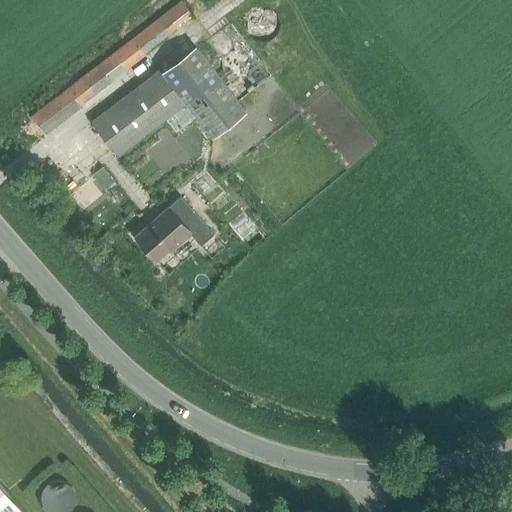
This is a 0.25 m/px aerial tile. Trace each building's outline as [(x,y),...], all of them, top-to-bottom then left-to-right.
[(144,52),(192,16),(181,1),(31,116),(45,134),(81,107),(80,105),(146,54),(144,52)] [(280,24),(280,23),(279,16),(275,10),(272,7),(268,5),(261,3),(254,4),(247,7),(244,10),(242,14),(240,18),(240,22),(241,30),(243,34),(245,37),(247,39),(252,42),(255,43),(260,43),(268,42),(274,38),(278,32),(280,27),(280,24)] [(196,46),(162,72),(185,102),(212,136),(246,110),(239,101),(196,46)] [(241,63),(252,78),(264,68),(253,53),(241,63)] [(160,69),(92,121),(118,154),(185,102),(162,72),(160,69)] [(103,166),(93,175),(105,191),(116,182),(103,166)] [(208,181),(198,190),(211,205),(221,196),(208,181)] [(168,207),(135,237),(156,260),(168,249),(172,253),(192,235),(202,247),(215,235),(204,223),(180,196),(168,207)] [(0,511),(28,511),(0,480),(0,511)]
